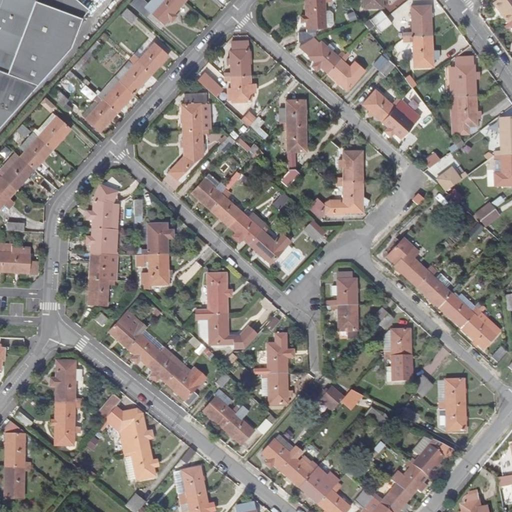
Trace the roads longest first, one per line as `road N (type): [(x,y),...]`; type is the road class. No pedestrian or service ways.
road 1 (residential): [(348,245),(368,238),(410,190),(404,164),(237,16)]
road 2 (residential): [(51,323),(288,511)]
road 3 (residential): [(113,148),(287,305)]
road 4 (residential): [(348,245),(511,399)]
road 5 (residential): [(51,323),(56,215),(113,148)]
road 6 (residential): [(113,148),(237,16)]
road 7 (residential): [(426,511),(511,406)]
